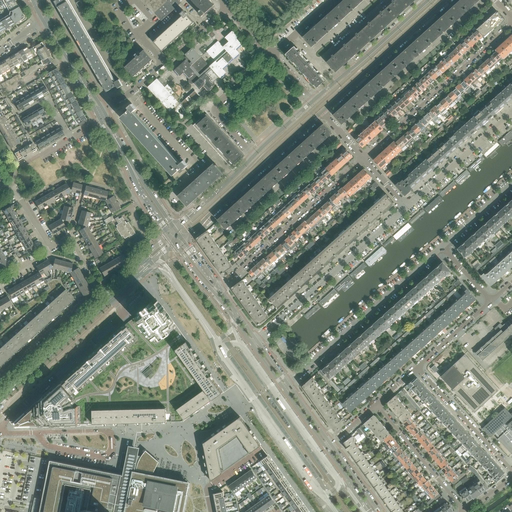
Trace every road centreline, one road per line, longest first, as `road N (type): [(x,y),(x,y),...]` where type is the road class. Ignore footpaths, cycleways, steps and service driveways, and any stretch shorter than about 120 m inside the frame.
road 1 (residential): [(288,384),(441,246)]
road 2 (residential): [(407,207),(256,339)]
road 3 (residential): [(511,22),(363,157)]
road 4 (residential): [(363,157),(218,288)]
road 5 (tertiary): [(182,239),(322,112)]
road 6 (tertiary): [(322,112),(447,0)]
road 7 (tertiary): [(428,0),(313,99)]
road 8 (residential): [(511,113),(407,207)]
road 9 (residential): [(416,368),(511,470)]
road 10 (residential): [(464,511),(376,404)]
road 11 (residential): [(270,55),(212,108),(250,152)]
